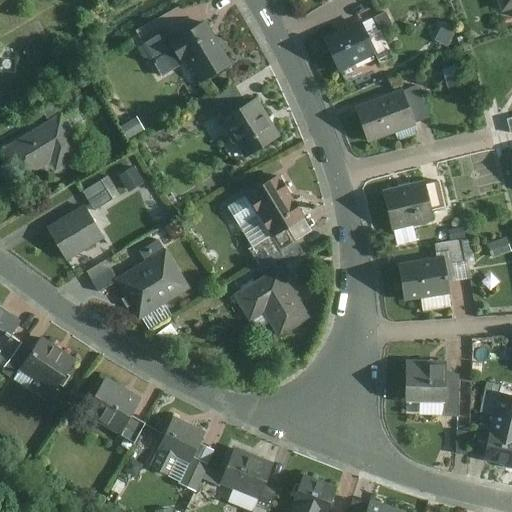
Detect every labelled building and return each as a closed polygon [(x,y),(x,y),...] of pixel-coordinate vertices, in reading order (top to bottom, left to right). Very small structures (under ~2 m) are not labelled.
[(511,6),(511,0),(495,0),(500,11),(511,6)] [(230,62),(204,20),(170,41),(164,31),(142,44),(160,74),(188,59),(200,79),(230,62)] [(322,40),(338,72),(373,55),(363,36),(357,23),(322,40)] [(376,29),(363,36),(373,55),(377,62),(389,56),(376,29)] [(0,72),(27,73),(27,56),(0,55),(0,72)] [(459,87),(451,65),(441,69),(449,91),(459,87)] [(414,84),(398,91),(412,125),(427,119),(414,84)] [(280,136),(256,97),(246,102),(235,85),(212,99),(222,117),(220,118),(246,156),(280,136)] [(355,108),(368,142),(412,125),(398,91),(355,108)] [(61,112),(0,150),(19,180),(49,162),(54,171),(86,151),(61,112)] [(136,117),(120,126),(128,140),(144,131),(136,117)] [(144,181),(134,166),(119,176),(129,191),(144,181)] [(305,215),(279,174),(247,194),(272,235),(305,215)] [(101,180),(82,192),(94,210),(113,198),(101,180)] [(380,189),(389,230),(431,221),(429,210),(423,184),(422,180),(380,189)] [(435,181),(423,184),(429,210),(441,207),(435,181)] [(82,204),(46,227),(68,260),(103,237),(82,204)] [(461,227),(447,230),(449,240),(462,237),(461,227)] [(505,237),(485,244),(490,259),(510,252),(505,237)] [(110,268),(91,279),(98,291),(114,281),(139,320),(190,288),(166,248),(164,248),(157,239),(139,251),(145,260),(116,278),(110,268)] [(458,240),(432,244),(433,253),(448,250),(449,262),(460,260),(458,240)] [(439,258),(395,265),(401,300),(445,293),(439,258)] [(278,268),(234,294),(250,322),(263,314),(278,339),(310,319),(278,268)] [(18,320),(0,307),(0,346),(9,334),(18,320)] [(170,325),(157,335),(164,345),(178,335),(170,325)] [(22,342),(9,334),(0,346),(0,366),(4,369),(22,342)] [(76,359),(43,337),(34,350),(20,371),(53,393),(76,359)] [(34,350),(22,342),(4,369),(15,377),(20,371),(34,350)] [(444,362),(405,360),(404,401),(442,402),(444,370),(444,362)] [(456,376),(444,370),(442,402),(442,415),(455,415),(456,376)] [(141,398),(105,377),(83,414),(134,444),(145,424),(131,416),(141,398)] [(493,416),(497,393),(499,386),(484,382),(478,412),(493,416)] [(511,396),(497,393),(493,416),(484,462),(511,467),(511,396)] [(205,431),(174,416),(149,466),(170,476),(179,459),(189,465),(199,444),(205,431)] [(466,432),(454,432),(454,454),(465,454),(466,432)] [(215,451),(199,444),(189,465),(179,486),(196,492),(215,451)] [(274,462),(234,447),(220,484),(259,499),(265,483),(274,462)] [(442,455),(438,466),(448,470),(452,459),(442,455)] [(305,474),(290,511),(327,511),(337,487),(305,474)] [(268,511),(278,488),(265,483),(259,499),(253,511),(268,511)] [(406,511),(372,501),(368,511),(406,511)]
